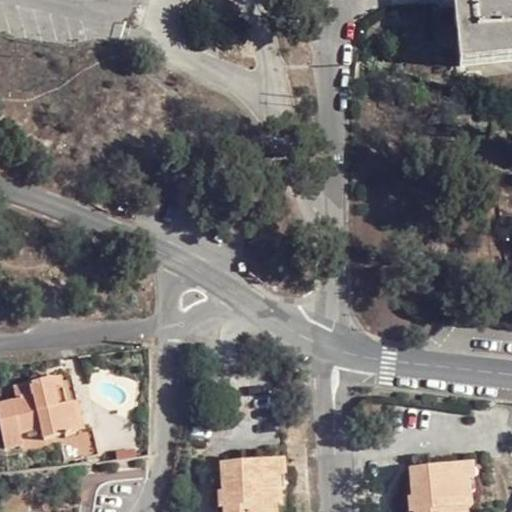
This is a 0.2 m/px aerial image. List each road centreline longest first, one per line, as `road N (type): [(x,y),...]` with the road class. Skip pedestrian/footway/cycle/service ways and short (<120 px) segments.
road 1 (residential): [(0,343),(172,321),(209,279)]
road 2 (tertiary): [(0,190),(101,222),(209,279)]
road 3 (residential): [(324,0),(338,44),(335,195)]
road 4 (tertiary): [(334,352),(511,376)]
road 5 (residential): [(335,195),(334,352)]
road 6 (tertiary): [(209,279),(334,352)]
road 7 (residential): [(162,0),(157,24),(164,47),(228,78)]
